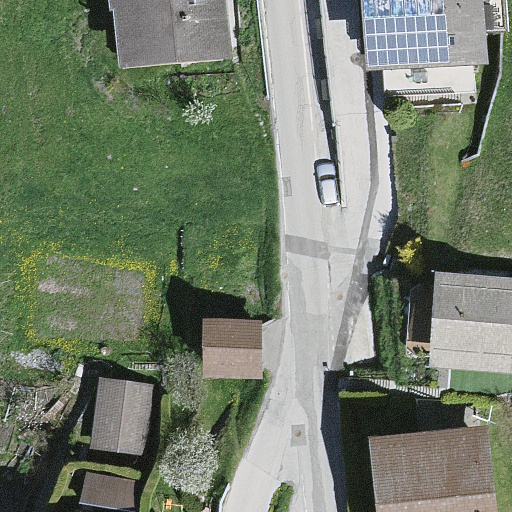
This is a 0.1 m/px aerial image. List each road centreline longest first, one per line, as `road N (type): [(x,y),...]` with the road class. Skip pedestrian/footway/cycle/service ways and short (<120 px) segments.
road 1 (unclassified): [(281,0),(317,381)]
road 2 (residential): [(239,511),(241,495),(317,381)]
road 3 (unclassified): [(317,381),(330,511)]
